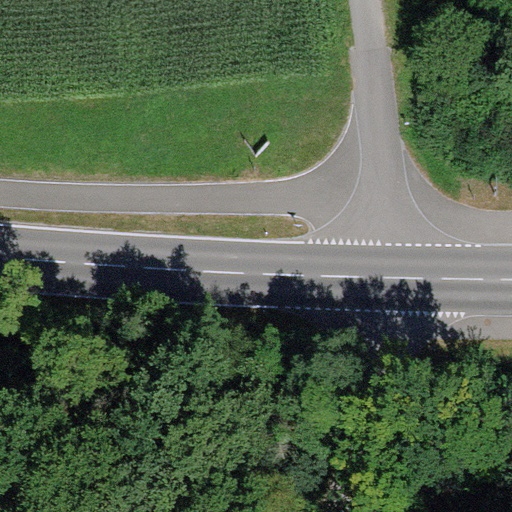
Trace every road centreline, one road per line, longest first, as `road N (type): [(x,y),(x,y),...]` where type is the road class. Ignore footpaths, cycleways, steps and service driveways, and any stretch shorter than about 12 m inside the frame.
road 1 (secondary): [(511,277),(0,256)]
road 2 (track): [(341,511),(394,275)]
road 3 (track): [(361,0),(387,208)]
